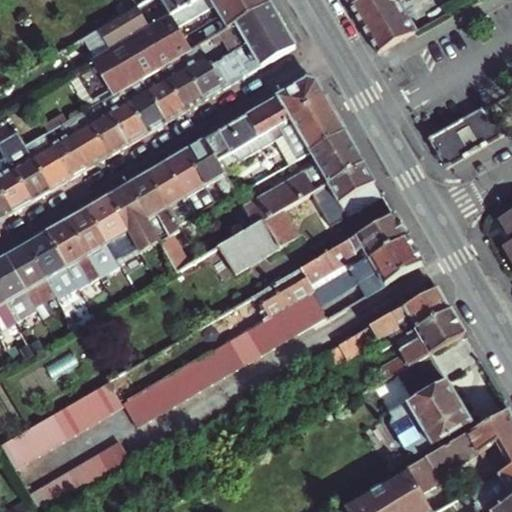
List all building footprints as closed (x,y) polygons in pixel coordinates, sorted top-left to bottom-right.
[(151,0),(136,9),(125,16),(96,32),(109,53),(174,16),(200,0),(151,0)] [(131,0),(136,9),(151,0),(131,0)] [(271,6),(267,0),(209,0),(213,5),(228,31),(235,27),(271,6)] [(346,0),(354,13),(375,0),(346,0)] [(375,0),(354,13),(381,60),(418,39),(394,0),(375,0)] [(271,6),(235,27),(239,33),(222,42),(219,36),(198,48),(203,56),(212,70),(285,28),(271,6)] [(109,53),(93,63),(113,98),(116,97),(122,93),(141,82),(159,71),(179,59),(194,51),(182,29),(174,16),(109,53)] [(262,69),(297,49),(285,28),(212,70),(225,91),(251,76),(246,68),(257,61),(262,69)] [(212,70),(203,56),(184,67),(205,103),(225,91),(212,70)] [(186,114),(205,103),(184,67),(164,79),(186,114)] [(186,114),(164,79),(146,90),(167,125),(186,114)] [(307,81),(219,132),(232,154),(326,99),(317,83),(307,81)] [(167,125),(146,90),(127,101),(148,136),(167,125)] [(108,101),(103,104),(107,112),(129,147),(148,136),(127,101),(122,93),(116,97),(121,105),(113,109),(108,101)] [(223,172),(274,142),(288,165),(310,152),(345,132),(326,99),(232,154),(217,163),(223,172)] [(93,121),(88,113),(84,115),(109,159),(129,147),(107,112),(93,121)] [(490,114),(432,147),(448,175),(506,142),(490,114)] [(109,159),(84,115),(64,127),(90,170),(109,159)] [(47,137),(44,138),(49,146),(70,182),(90,170),(64,127),(47,137)] [(232,154),(219,132),(205,141),(217,163),(232,154)] [(365,165),(345,132),(310,152),(316,164),(243,208),(255,229),(283,213),(317,193),(365,165)] [(217,163),(205,141),(185,153),(206,188),(217,182),(226,197),(234,192),(223,172),(217,163)] [(35,155),(29,147),(25,150),(51,193),(70,182),(49,146),(35,155)] [(51,193),(25,150),(6,161),(32,204),(51,193)] [(206,188),(185,153),(166,164),(187,200),(206,188)] [(32,204),(6,161),(0,164),(0,191),(13,215),(32,204)] [(187,200),(166,164),(148,174),(169,210),(187,200)] [(323,202),(334,195),(340,206),(348,219),(376,202),(384,198),(365,165),(317,193),(323,202)] [(169,210),(148,174),(127,187),(148,223),(169,210)] [(148,223),(127,187),(107,198),(129,234),(148,223)] [(0,222),(13,215),(0,191),(0,222)] [(215,204),(211,197),(200,202),(205,211),(215,204)] [(129,234),(107,198),(87,210),(109,246),(114,255),(120,251),(122,255),(136,246),(129,234)] [(109,246),(87,210),(67,222),(88,258),(93,267),(100,263),(95,254),(109,246)] [(255,229),(221,249),(236,276),(299,240),(283,213),(255,229)] [(511,216),(500,224),(511,244),(511,216)] [(224,346),(235,340),(237,339),(249,332),(261,325),(274,318),(286,310),(300,302),(408,239),(395,217),(200,330),(214,353),(224,346)] [(88,258),(67,222),(45,235),(67,271),(88,258)] [(182,231),(177,234),(160,244),(178,274),(200,261),(182,231)] [(67,271),(45,235),(26,247),(52,291),(72,280),(67,271)] [(322,308),(359,286),(367,298),(424,266),(408,239),(300,302),(306,312),(320,304),(322,308)] [(52,291),(26,247),(7,258),(34,303),(52,291)] [(7,258),(0,261),(0,293),(13,315),(34,303),(7,258)] [(159,285),(153,274),(140,281),(147,292),(159,285)] [(379,343),(383,350),(407,337),(450,312),(438,291),(330,353),(312,364),(317,371),(323,367),(326,370),(346,359),(347,361),(379,343)] [(0,322),(13,315),(0,293),(0,322)] [(138,397),(126,404),(141,429),(153,422),(166,415),(178,407),(190,400),(203,393),(215,386),(227,379),(239,371),(252,364),(264,357),(276,350),(289,342),(301,335),(315,327),(306,312),(300,302),(286,310),(274,318),(261,325),(249,332),(237,339),(235,340),(224,346),(214,353),(212,353),(200,361),(187,368),(175,375),(163,382),(150,389),(138,397)] [(450,312),(407,337),(412,346),(400,353),(403,358),(380,372),(386,384),(398,376),(432,357),(465,337),(450,312)] [(472,425),(432,357),(398,376),(414,403),(392,416),(417,457),(472,425)] [(15,438),(2,445),(16,468),(28,461),(40,454),(52,447),(64,440),(76,433),(88,426),(100,419),(112,412),(126,404),(112,381),(99,389),(87,396),(75,403),(62,410),(50,417),(38,424),(32,427),(26,431),(15,438)] [(511,417),(509,413),(469,437),(480,456),(489,451),(494,460),(501,456),(510,471),(511,470),(511,469),(511,417)] [(432,511),(423,494),(441,484),(438,479),(480,456),(469,437),(421,465),(345,510),(346,511),(432,511)] [(31,495),(40,511),(56,511),(58,511),(71,504),(84,496),(97,489),(109,481),(122,474),(135,466),(121,443),(108,450),(95,458),(83,465),(70,472),(57,480),(44,487),(31,495)] [(510,471),(499,477),(505,487),(484,499),(478,489),(439,511),(493,511),(511,501),(511,469),(511,470),(510,471)] [(511,511),(511,501),(493,511),(511,511)]
